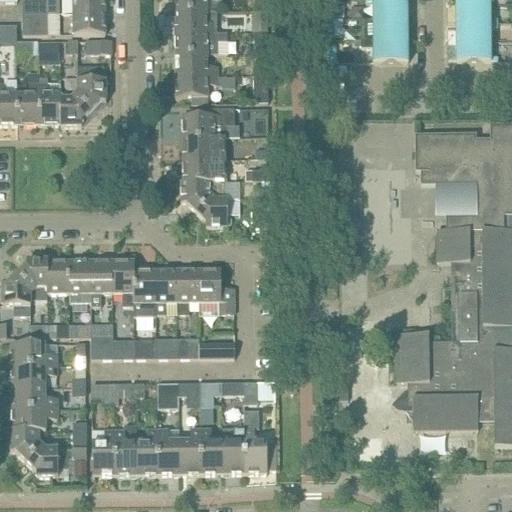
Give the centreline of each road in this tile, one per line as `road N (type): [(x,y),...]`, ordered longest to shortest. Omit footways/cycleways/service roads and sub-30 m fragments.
road 1 (residential): [(91,375),(233,373),(244,361),(243,263),(231,254),(174,254),(133,220)]
road 2 (residential): [(133,220),(135,0)]
road 3 (residential): [(0,224),(133,220)]
